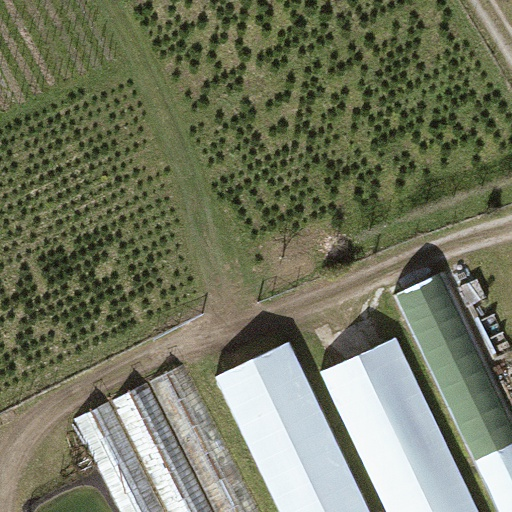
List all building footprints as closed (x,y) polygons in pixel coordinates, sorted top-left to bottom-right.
[(397,305),(495,511),(511,511),(511,425),(444,283),(397,305)] [(305,344),(386,511),(476,511),(378,309),(305,344)] [(218,386),(278,511),(370,511),(292,351),(218,386)] [(155,384),(217,511),(258,511),(189,368),(155,384)] [(217,511),(155,384),(117,403),(170,511),(217,511)] [(76,422),(119,511),(170,511),(117,403),(76,422)]
